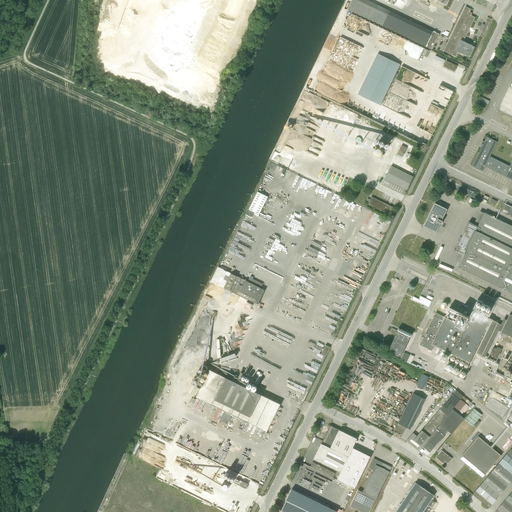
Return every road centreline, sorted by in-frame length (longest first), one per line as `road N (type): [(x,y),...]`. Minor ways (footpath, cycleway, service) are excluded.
road 1 (unclassified): [(314,404),(511,3)]
road 2 (unknown): [(442,281),(409,347),(511,430)]
road 3 (unclassified): [(480,511),(390,442),(314,404)]
